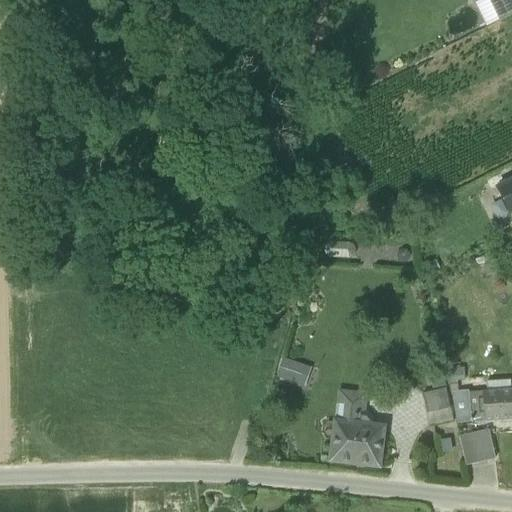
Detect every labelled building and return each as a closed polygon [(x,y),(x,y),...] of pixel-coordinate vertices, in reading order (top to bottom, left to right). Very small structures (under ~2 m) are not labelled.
[(486,29),(499,23),(488,0),(483,0),(474,4),(486,29)] [(511,0),(488,0),(499,23),(511,16),(511,0)] [(511,180),(497,188),(511,215),(511,214),(511,180)] [(497,262),(482,268),(486,278),(501,272),(497,262)] [(275,378),(305,388),(312,369),(282,358),(275,378)] [(450,396),(453,395),(457,395),(459,394),(457,382),(465,382),(464,369),(445,371),(450,396)] [(486,383),(487,394),(499,393),(510,393),(509,381),(486,383)] [(422,395),(426,415),(450,409),(446,390),(422,395)] [(511,392),(510,393),(499,393),(501,421),(511,419),(511,392)] [(331,462),(378,467),(382,430),(374,428),(374,424),(367,416),(363,415),(366,396),(339,393),(331,462)] [(458,423),(471,422),(469,395),(472,395),(472,393),(459,394),(457,395),(453,395),(458,423)] [(485,422),(501,421),(499,393),(487,394),(483,394),(485,422)] [(483,394),(472,395),(469,395),(471,422),(485,422),(483,394)] [(452,421),(450,409),(426,415),(429,426),(452,421)] [(460,438),(466,466),(495,459),(489,431),(460,438)]
